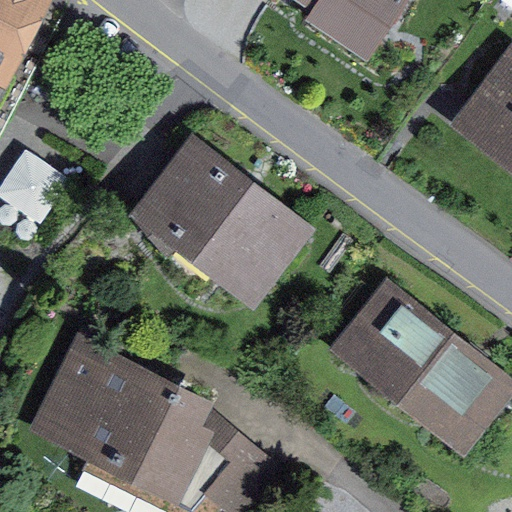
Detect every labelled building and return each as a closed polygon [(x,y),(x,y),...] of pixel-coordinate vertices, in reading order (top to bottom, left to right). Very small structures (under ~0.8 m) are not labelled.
[(0,0),(0,75),(10,81),(50,0),(0,0)] [(365,71),(410,0),(281,0),(306,16),(298,28),(365,71)] [(511,185),(511,50),(507,47),(443,133),(511,185)] [(309,233),(183,139),(121,222),(247,316),(309,233)] [(461,461),(511,394),(511,382),(380,282),(324,356),(461,461)] [(218,421),(207,435),(196,429),(208,408),(106,354),(110,345),(78,328),(22,434),(169,511),(173,505),(189,511),(200,498),(218,511),(247,511),(281,471),(218,421)]
